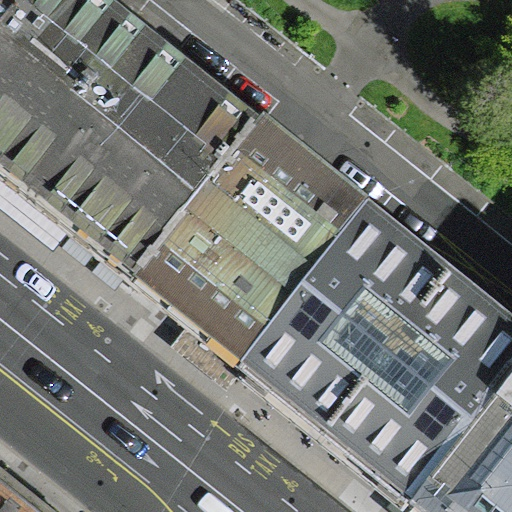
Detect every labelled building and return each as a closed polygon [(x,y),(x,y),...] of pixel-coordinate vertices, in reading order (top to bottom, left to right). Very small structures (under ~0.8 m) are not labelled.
[(0,0),(0,41),(33,0),(0,0)] [(201,207),(258,132),(93,0),(33,0),(0,41),(0,178),(30,202),(136,288),(201,207)] [(201,207),(136,288),(156,304),(207,345),(351,461),(411,508),(511,379),(511,331),(368,220),(280,148),(258,132),(201,207)] [(511,511),(511,379),(411,508),(415,511),(511,511)] [(0,511),(30,511),(0,488),(0,511)]
